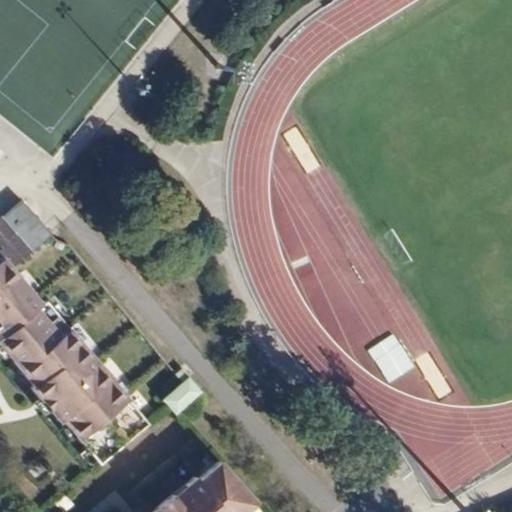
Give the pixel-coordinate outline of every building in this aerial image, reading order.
[(0,252),(11,266),(50,234),(19,199),(0,214),(0,252)] [(48,427),(84,472),(141,425),(11,266),(0,252),(0,370),(20,394),(17,398),(45,430),(48,427)] [(392,333),(366,348),(386,383),(412,368),(392,333)] [(158,397),(172,414),(200,391),(186,375),(158,397)] [(241,511),(249,505),(213,464),(189,484),(184,477),(141,511),(241,511)]
